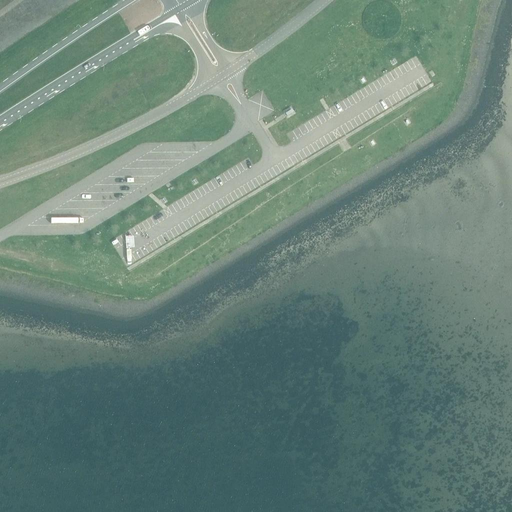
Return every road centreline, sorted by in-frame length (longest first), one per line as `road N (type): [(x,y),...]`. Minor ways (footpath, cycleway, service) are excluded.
road 1 (tertiary): [(0,182),(130,129),(216,80)]
road 2 (primary): [(0,120),(181,7)]
road 3 (primary): [(131,0),(0,89)]
road 4 (unclassified): [(227,73),(325,0)]
